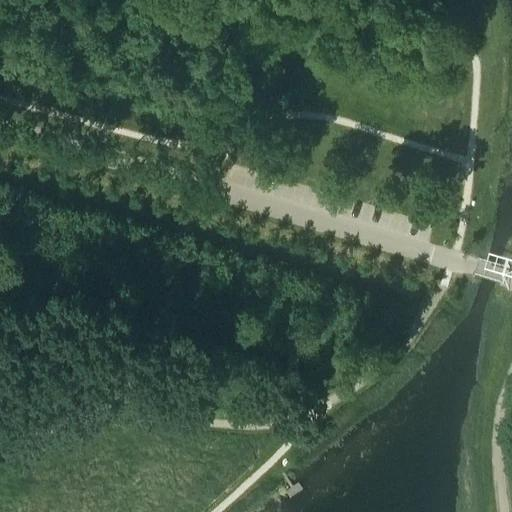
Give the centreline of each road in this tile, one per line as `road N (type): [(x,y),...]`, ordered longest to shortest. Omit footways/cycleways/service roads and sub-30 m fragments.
road 1 (unclassified): [(511,278),(0,129)]
road 2 (unknown): [(0,439),(81,412),(143,409),(269,425),(323,405),(373,374),(411,332),(444,257)]
road 3 (unknown): [(507,511),(502,439),(511,391)]
